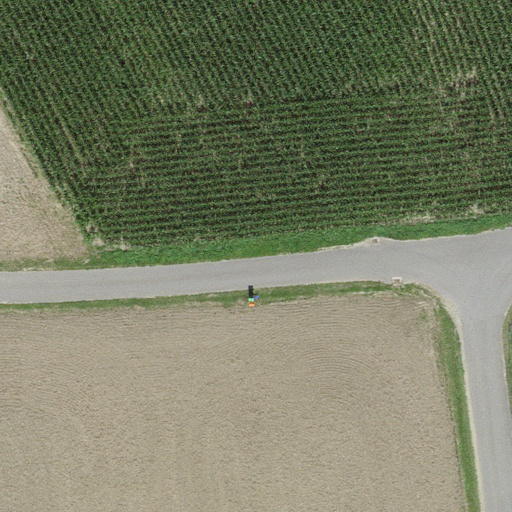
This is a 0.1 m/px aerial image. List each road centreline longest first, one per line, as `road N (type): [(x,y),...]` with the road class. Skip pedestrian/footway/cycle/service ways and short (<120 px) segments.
road 1 (unclassified): [(480,252),(0,291)]
road 2 (residential): [(480,252),(508,511)]
